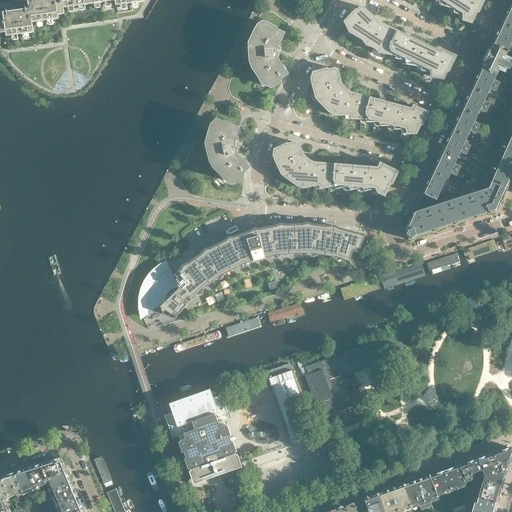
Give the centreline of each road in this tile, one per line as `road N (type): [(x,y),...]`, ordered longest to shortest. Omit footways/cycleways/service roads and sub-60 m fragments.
road 1 (residential): [(293,511),(511,437)]
road 2 (residential): [(423,161),(273,123)]
road 3 (residential): [(511,218),(409,254),(392,237),(393,223)]
road 4 (residential): [(445,110),(315,48)]
road 5 (residential): [(393,223),(254,208)]
road 6 (residential): [(0,467),(59,449),(72,455),(95,511)]
